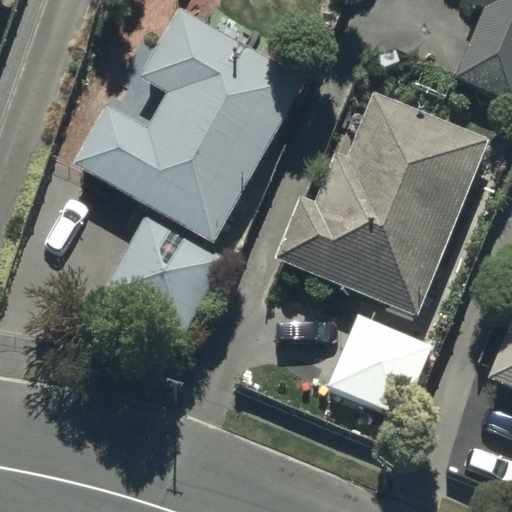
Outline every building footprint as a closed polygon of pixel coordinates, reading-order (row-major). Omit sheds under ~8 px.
[(511,0),(468,0),(468,2),(484,8),(457,79),(511,100),(511,0)] [(215,246),(306,82),(177,12),(140,79),(169,95),(150,130),(106,107),(73,168),(215,246)] [(300,196),(274,260),(417,319),(491,139),(372,90),(344,158),(336,154),(316,202),(300,196)] [(228,262),(143,214),(100,292),(184,340),(228,262)] [(437,348),(358,314),(327,383),(406,418),(437,348)] [(511,390),(511,326),(490,382),(511,390)]
